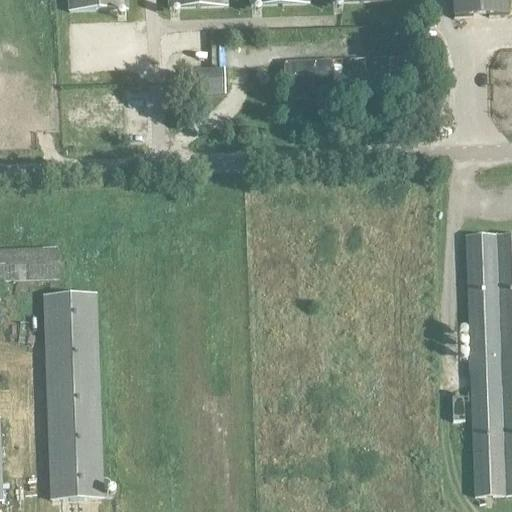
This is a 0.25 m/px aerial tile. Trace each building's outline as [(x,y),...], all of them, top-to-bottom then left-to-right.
[(127,0),(68,0),(69,16),(128,12),(127,0)] [(227,0),(168,0),(169,10),(227,6),(227,0)] [(452,0),(454,20),(509,17),(507,0),(452,0)] [(332,63),(285,65),(286,102),(333,99),(332,63)] [(224,70),(190,72),(192,99),(225,96),(224,70)] [(511,499),(511,237),(464,240),(474,501),(511,499)] [(0,285),(59,283),(58,251),(0,253),(0,285)] [(49,504),(103,502),(96,296),(42,298),(49,504)] [(465,424),(464,400),(452,400),(453,424),(465,424)]
